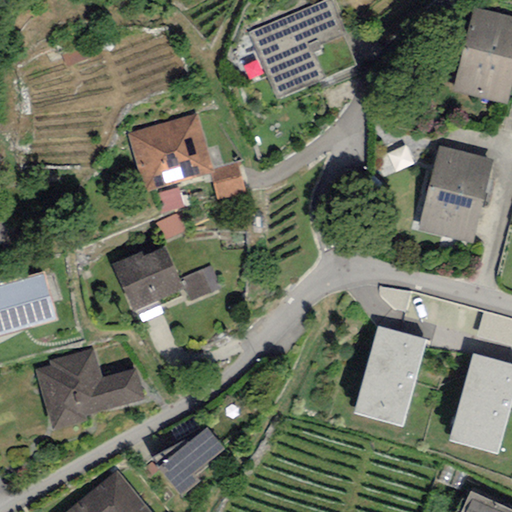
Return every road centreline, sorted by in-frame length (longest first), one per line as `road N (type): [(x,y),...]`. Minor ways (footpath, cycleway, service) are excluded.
road 1 (residential): [(337,276),(214,383),(4,511)]
road 2 (unclassified): [(363,58),(358,109),(325,215),(337,276)]
road 3 (residential): [(511,309),(368,273),(337,276)]
road 4 (unknown): [(511,173),(487,303)]
